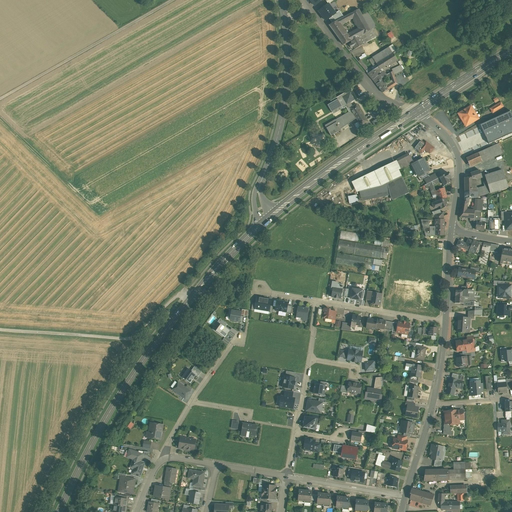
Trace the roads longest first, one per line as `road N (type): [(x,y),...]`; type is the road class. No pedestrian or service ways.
road 1 (secondary): [(58,511),(129,379),(200,287)]
road 2 (track): [(191,297),(177,295),(132,338),(0,329)]
road 3 (track): [(174,0),(0,101)]
road 4 (secondary): [(271,219),(418,114)]
road 5 (secondary): [(411,110),(269,213)]
road 6 (secondary): [(260,181),(283,108),(284,21)]
road 7 (residential): [(411,110),(377,93),(310,10)]
road 8 (unclassified): [(450,230),(458,157),(418,114)]
road 9 (residential): [(445,322),(316,301)]
